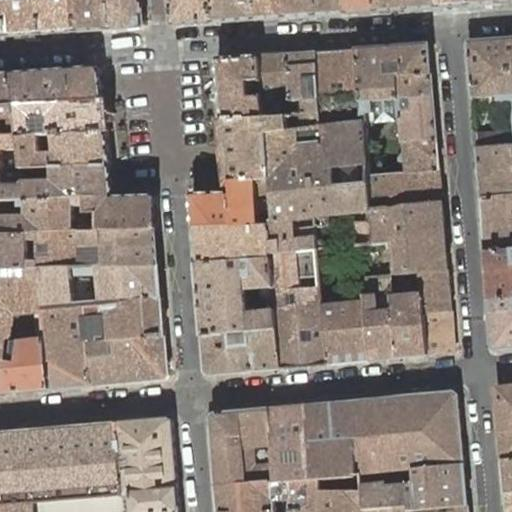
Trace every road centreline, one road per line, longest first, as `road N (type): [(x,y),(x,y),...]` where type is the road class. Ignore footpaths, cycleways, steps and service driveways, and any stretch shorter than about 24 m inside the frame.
road 1 (residential): [(192,396),(162,45)]
road 2 (residential): [(453,25),(481,370)]
road 3 (residential): [(162,45),(453,25)]
road 4 (residential): [(481,370),(192,396)]
road 5 (residential): [(192,396),(0,414)]
road 6 (residential): [(0,56),(162,45)]
road 7 (residential): [(481,370),(493,511)]
